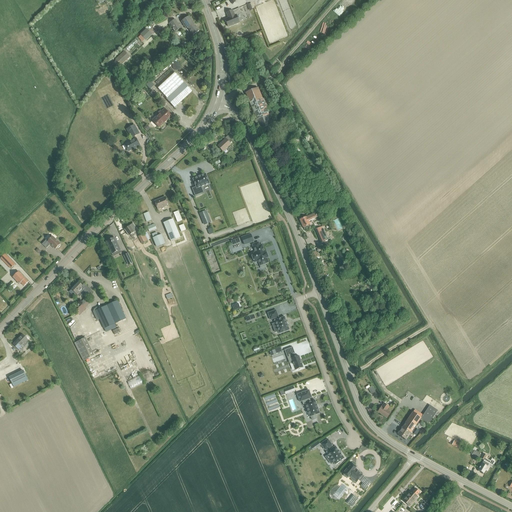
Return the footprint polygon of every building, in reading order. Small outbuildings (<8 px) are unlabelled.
[(228,16),(229,18),(225,20),(228,27),(239,23),(236,15),(234,16),(232,11),(226,13),(228,16)] [(188,28),(193,35),(198,31),(189,17),(181,22),(186,29),(188,28)] [(170,23),(169,24),(170,26),(172,26),(175,32),(181,28),(175,20),(170,23)] [(147,28),(141,34),(147,40),(153,34),(147,28)] [(136,37),(126,48),(129,50),(139,40),(136,37)] [(124,51),(115,60),(121,66),(130,57),(124,51)] [(241,82),(243,87),(255,81),(253,76),(241,82)] [(192,92),(184,83),(166,99),(174,108),(192,92)] [(271,125),(267,116),(269,115),(258,88),(245,93),(257,120),(255,121),(256,125),(259,123),(261,129),(271,125)] [(159,114),(153,120),(159,126),(165,120),(166,121),(171,116),(165,109),(162,112),(161,111),(158,113),(159,114)] [(131,138),(140,134),(135,124),(126,129),(131,138)] [(230,144),(232,141),(228,136),(225,139),(218,146),(223,152),(230,144)] [(135,149),(141,146),(136,138),(124,145),(128,152),(134,149),(135,149)] [(193,179),(196,187),(192,189),(195,197),(199,195),(197,189),(201,187),(210,184),(206,174),(193,179)] [(168,205),(165,197),(155,202),(158,209),(168,205)] [(173,213),(177,222),(182,220),(178,211),(173,213)] [(200,214),(204,225),(210,222),(206,211),(200,214)] [(303,228),(309,225),(308,221),(317,217),(315,213),(306,217),(300,220),(303,228)] [(334,220),(339,230),(343,228),(339,218),(334,220)] [(180,238),(173,219),(163,223),(171,242),(180,238)] [(136,235),(134,233),(138,230),(133,224),(124,230),(129,236),(130,235),(132,237),(136,235)] [(315,230),(321,243),(328,240),(322,227),(315,230)] [(138,237),(142,244),(147,241),(143,234),(138,237)] [(162,234),(153,237),(156,247),(165,244),(162,234)] [(251,234),(241,238),(243,242),(245,241),(247,244),(253,242),(251,234)] [(46,240),(42,244),(47,249),(50,245),(55,250),(57,248),(58,248),(59,246),(59,245),(60,244),(53,236),(47,242),(46,240)] [(112,238),(110,239),(110,240),(106,242),(112,254),(120,250),(115,238),(113,239),(112,238)] [(254,244),(255,248),(254,248),(255,253),(251,254),(254,262),(258,261),(261,268),(265,267),(264,264),(268,262),(266,258),(267,258),(265,253),(262,245),(259,246),(258,243),(254,244)] [(5,254),(0,259),(5,264),(10,259),(5,254)] [(128,254),(124,256),(128,265),(132,263),(128,254)] [(11,271),(18,265),(14,260),(6,266),(11,271)] [(0,272),(0,274),(2,277),(8,271),(5,268),(0,272)] [(20,283),(24,286),(28,282),(19,272),(13,278),(19,284),(20,283)] [(82,286),(79,283),(72,290),(71,291),(71,292),(71,293),(71,294),(72,295),(74,294),(75,293),(79,297),(84,292),(89,297),(93,293),(83,284),(82,286)] [(94,309),(93,312),(97,320),(99,319),(104,329),(126,319),(117,300),(99,309),(97,308),(94,309)] [(82,304),(75,312),(79,316),(86,309),(86,308),(90,303),(87,301),(83,305),(82,304)] [(276,310),(268,313),(270,320),(275,318),(275,320),(275,321),(275,320),(274,321),(275,323),(277,327),(274,328),(275,333),(278,331),(279,333),(279,334),(280,334),(279,334),(289,330),(285,317),(284,317),(278,319),(277,318),(278,317),(276,310)] [(23,345),(24,347),(28,343),(26,341),(28,340),(22,335),(13,344),(18,350),(23,345)] [(83,361),(94,356),(85,338),(74,343),(83,361)] [(295,370),(303,368),(298,356),(295,357),(294,354),(295,354),(292,348),(285,350),(287,357),(290,356),(291,358),(291,359),(295,370)] [(24,372),(10,379),(14,388),(29,381),(24,372)] [(140,375),(127,381),(131,389),(144,383),(140,375)] [(297,395),(300,402),(302,401),(303,404),(305,403),(310,417),(311,417),(312,421),(317,419),(315,415),(320,414),(315,400),(310,402),(309,399),(311,398),(309,390),(297,395)] [(384,404),(382,407),(378,412),(387,418),(391,413),(387,410),(389,407),(384,404)] [(421,418),(420,419),(429,424),(438,411),(429,406),(421,418)] [(412,412),(398,434),(406,440),(420,419),(421,418),(412,412)] [(328,439),(320,444),(325,450),(327,452),(326,453),(327,453),(328,455),(331,459),(328,461),(331,464),(333,462),(335,464),(335,465),(336,465),(336,464),(344,459),(344,458),(335,447),(335,446),(335,447),(333,448),(331,446),(332,445),(328,439)] [(452,445),(461,449),(463,445),(454,440),(452,445)] [(318,442),(310,447),(312,450),(320,444),(318,442)] [(488,464),(488,463),(492,466),(495,461),(492,459),(490,461),(489,461),(485,459),(486,456),(483,454),(481,459),(484,460),(482,464),(478,470),(484,474),(487,467),(489,464),(488,464)] [(362,475),(358,472),(359,472),(355,469),(356,467),(351,463),(343,474),(344,475),(343,476),(347,479),(349,476),(352,479),(351,481),(355,484),(359,479),(360,480),(363,483),(361,486),(365,489),(370,482),(363,477),(362,476),(362,475)] [(412,492),(410,491),(402,501),(410,507),(419,497),(417,496),(420,492),(415,488),(412,492)]
